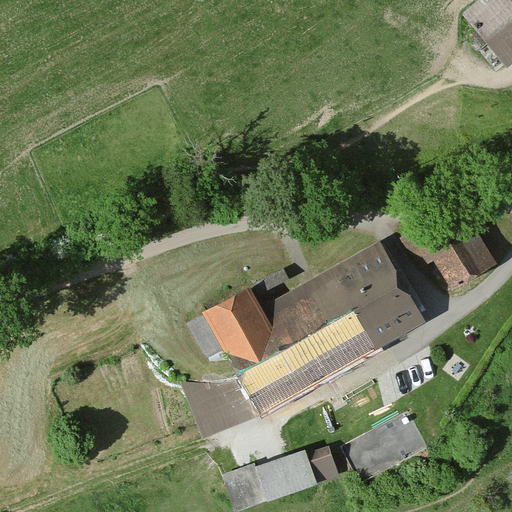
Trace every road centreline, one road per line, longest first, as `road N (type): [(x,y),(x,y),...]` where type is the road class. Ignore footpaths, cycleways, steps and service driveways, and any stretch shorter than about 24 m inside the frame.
road 1 (residential): [(225,439),(357,382),(432,332),(511,262)]
road 2 (track): [(14,511),(225,439)]
